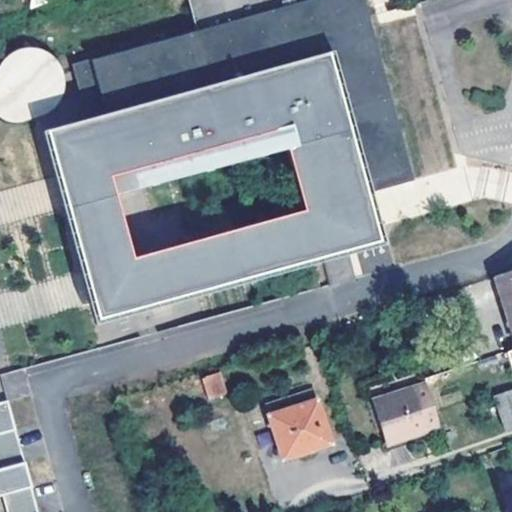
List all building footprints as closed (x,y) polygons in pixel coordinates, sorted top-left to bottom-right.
[(195,26),(69,59),(85,114),(97,161),(104,159),(113,191),(156,179),(152,160),(309,117),(332,199),(371,189),(415,176),(370,15),(366,0),(292,0),(288,1),(195,26)] [(0,48),(0,116),(60,117),(61,49),(0,48)] [(85,114),(37,126),(91,321),(324,256),(319,238),(344,231),(349,249),(385,239),(371,189),(332,199),(309,117),(152,160),(156,179),(286,143),(302,206),(128,253),(113,191),(104,159),(97,161),(85,114)] [(404,184),(386,189),(394,220),(461,201),(452,168),(442,171),(449,196),(411,207),(404,184)] [(324,256),(331,281),(356,275),(349,249),(344,231),(319,238),(324,256)] [(511,268),(494,275),(511,333),(511,268)] [(209,400),(228,394),(221,371),(201,378),(209,400)] [(437,427),(423,383),(370,400),(385,443),(437,427)] [(283,460),(330,446),(309,385),(263,400),(283,460)] [(500,432),(511,427),(511,387),(487,395),(500,432)] [(38,511),(6,397),(0,399),(0,493),(1,493),(6,511),(38,511)] [(379,445),(385,443),(370,400),(365,402),(379,445)]
